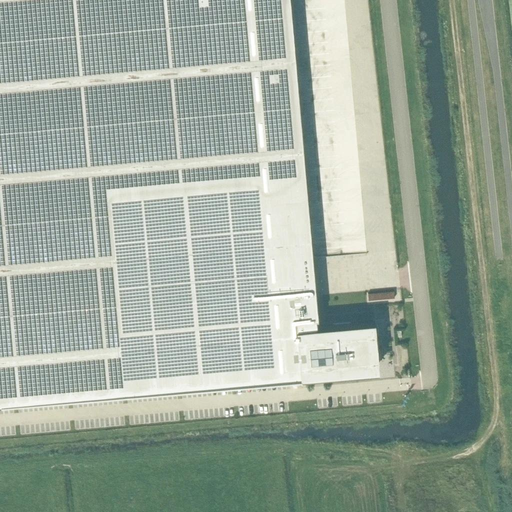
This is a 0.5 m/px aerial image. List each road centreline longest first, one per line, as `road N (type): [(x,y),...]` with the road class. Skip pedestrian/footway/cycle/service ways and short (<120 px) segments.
road 1 (secondary): [(511,501),(409,479),(287,470),(0,489)]
road 2 (secondary): [(0,507),(281,488),(432,511)]
road 3 (unknown): [(410,383),(0,422)]
road 4 (unclassified): [(388,0),(428,371),(410,383)]
road 5 (unknown): [(417,271),(382,272),(375,261),(347,0)]
road 6 (unclassified): [(470,0),(499,260)]
road 7 (unclassified): [(511,211),(487,0)]
road 8 (tertiary): [(499,260),(511,408)]
